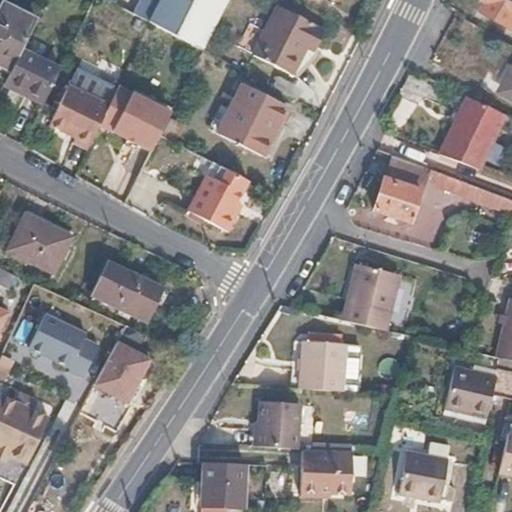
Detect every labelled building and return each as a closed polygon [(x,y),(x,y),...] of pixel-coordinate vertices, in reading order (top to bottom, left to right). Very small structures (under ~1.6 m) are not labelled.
[(144,0),(137,15),(150,22),(175,35),(193,0),(192,0),(144,0)] [(192,0),(193,0),(175,35),(202,49),(227,0),(192,0)] [(511,0),(492,0),(486,11),(511,28),(511,0)] [(0,62),(12,69),(23,47),(38,17),(5,1),(0,11),(0,62)] [(285,6),(258,55),(296,75),(311,46),(319,51),(330,31),(285,6)] [(23,47),(12,69),(6,82),(12,85),(10,88),(44,106),(62,67),(23,47)] [(213,59),(201,54),(183,90),(194,96),(213,59)] [(133,92),(118,85),(106,108),(99,124),(114,131),(133,92)] [(260,158),(286,108),(244,86),(217,134),(260,158)] [(84,152),(99,124),(106,108),(66,88),(47,128),(72,141),(70,145),(84,152)] [(152,150),(160,135),(171,113),(133,92),(114,131),(152,150)] [(480,173),(507,119),(467,98),(440,156),(480,173)] [(439,192),(511,221),(511,219),(511,205),(395,156),(373,210),(406,224),(424,183),(439,192)] [(233,236),(258,185),(220,166),(193,216),(233,236)] [(25,214),(7,252),(53,274),(72,237),(25,214)] [(146,321),(160,290),(107,264),(92,295),(146,321)] [(371,298),(364,324),(411,336),(422,279),(384,269),(376,299),(371,298)] [(511,313),(501,358),(511,360),(511,313)] [(97,347),(83,340),(85,336),(43,317),(27,350),(69,370),(67,374),(82,380),(97,347)] [(147,360),(116,342),(93,385),(125,401),(147,360)] [(305,343),(300,389),(344,394),(348,347),(305,343)] [(364,349),(348,347),(344,394),(358,396),(364,349)] [(493,399),(511,403),(511,374),(499,371),(497,380),(455,370),(445,412),(488,422),(493,399)] [(41,421),(0,402),(0,461),(20,470),(41,421)] [(263,402),(259,447),(301,451),(304,406),(263,402)] [(511,436),(510,436),(501,475),(511,477),(511,436)] [(355,498),(358,455),(306,451),(303,501),(323,502),(323,496),(355,498)] [(411,452),(402,494),(440,502),(449,460),(411,452)] [(244,507),(246,463),(204,461),(203,506),(244,507)]
